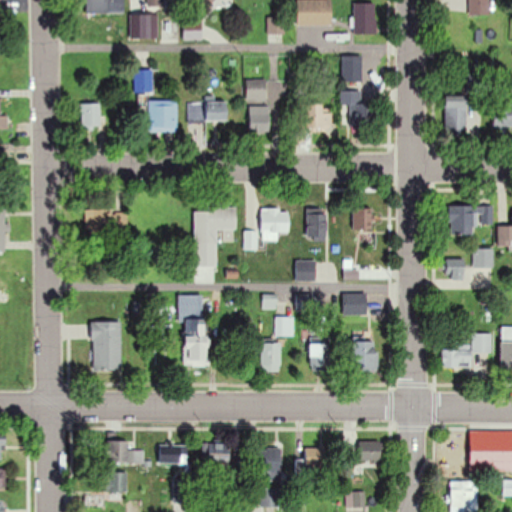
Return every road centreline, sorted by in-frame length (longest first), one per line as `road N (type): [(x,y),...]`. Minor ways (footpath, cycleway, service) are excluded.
road 1 (residential): [(48,511),(43,0)]
road 2 (residential): [(414,511),(410,0)]
road 3 (residential): [(511,407),(0,403)]
road 4 (residential): [(511,163),(44,163)]
